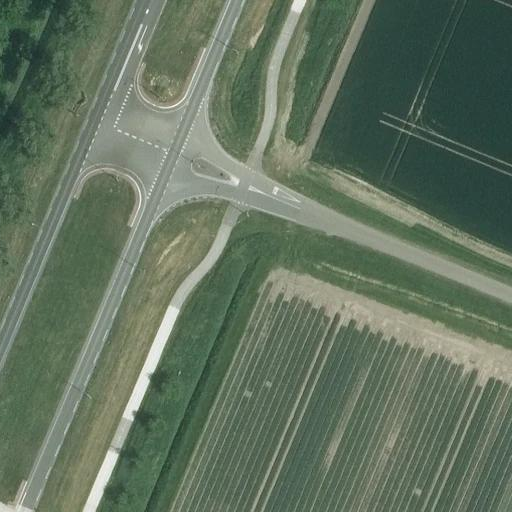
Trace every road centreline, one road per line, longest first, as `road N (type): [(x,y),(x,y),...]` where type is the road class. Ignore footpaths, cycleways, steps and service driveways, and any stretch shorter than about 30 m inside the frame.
road 1 (primary): [(24,511),(167,175)]
road 2 (unclassified): [(511,297),(246,187)]
road 3 (primary): [(93,123),(0,349)]
road 4 (primary): [(181,142),(239,0)]
road 5 (primary): [(143,0),(93,123)]
